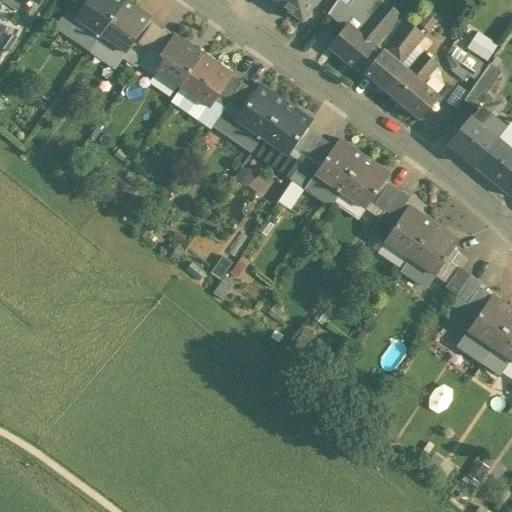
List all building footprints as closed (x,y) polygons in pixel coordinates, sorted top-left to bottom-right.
[(122,0),(87,0),(75,19),(100,36),(124,1),(122,0)] [(274,0),(273,2),(287,12),(296,0),(274,0)] [(296,0),(287,12),(302,23),(318,0),(296,0)] [(150,19),(124,1),(100,36),(126,53),(134,41),(148,21),(150,19)] [(380,7),(357,35),(372,48),(396,19),(380,7)] [(100,36),(75,19),(66,32),(92,49),(100,36)] [(403,19),(379,53),(380,54),(399,66),(400,65),(414,48),(424,36),(403,19)] [(162,31),(148,21),(134,41),(148,51),(149,50),(162,31)] [(459,44),(487,62),(498,44),(471,26),(459,44)] [(357,35),(347,27),(330,48),(363,75),(380,54),(379,53),(372,48),(357,35)] [(162,31),(149,50),(158,56),(172,36),(163,29),(162,31)] [(193,50),(174,36),(175,35),(174,34),(172,36),(158,56),(163,60),(155,72),(180,89),(204,54),(195,48),(193,50)] [(408,72),(423,54),(414,48),(400,65),(404,69),(408,72)] [(479,80),(488,65),(470,52),(460,67),(479,80)] [(204,54),(180,89),(209,108),(214,100),(231,76),(232,74),(204,54)] [(399,66),(380,54),(363,75),(385,92),(404,69),(400,65),(399,66)] [(423,54),(408,72),(422,83),(436,66),(434,64),(435,63),(434,62),(433,63),(423,54)] [(479,80),(464,101),(475,109),(500,74),(488,65),(479,80)] [(408,72),(404,69),(385,92),(419,121),(439,98),(422,83),(408,72)] [(231,76),(214,100),(225,108),(228,103),(241,83),(231,76)] [(252,90),(241,83),(228,103),(239,110),(252,90)] [(286,103),(260,86),(228,134),(252,151),(254,148),(286,103)] [(310,120),(286,103),(254,148),(280,167),(287,155),(292,147),(306,127),(311,120),(310,119),(310,120)] [(488,120),(492,115),(482,106),(471,119),(482,128),(488,120)] [(493,125),(497,120),(492,115),(488,120),(493,125)] [(482,128),(471,119),(449,146),(474,167),(498,139),(507,128),(497,120),(493,125),(488,120),(482,128)] [(296,150),(309,130),(306,127),(292,147),(296,150)] [(306,157),(320,137),(309,130),(296,150),(306,157)] [(330,145),(320,137),(306,157),(316,164),(330,145)] [(364,157),(339,141),(340,140),(339,139),(333,147),(320,167),(305,189),(306,190),(306,189),(330,206),(332,203),(364,157)] [(511,150),(498,139),(474,167),(510,197),(511,194),(511,150)] [(333,147),(330,145),(316,164),(320,167),(333,147)] [(291,179),(305,189),(320,167),(316,164),(306,157),(291,179)] [(388,174),(364,157),(332,203),(356,219),(363,208),(365,209),(389,174),(388,173),(388,174)] [(387,184),(374,204),(385,211),(398,191),(387,184)] [(398,191),(385,211),(395,218),(409,198),(398,191)] [(433,224),(409,207),(408,206),(384,241),(410,259),(433,224)] [(410,259),(401,271),(427,288),(435,276),(447,284),(459,268),(451,263),(458,252),(454,249),(459,241),(458,240),(458,241),(433,224),(410,259)] [(410,259),(384,241),(376,253),(401,271),(410,259)] [(451,263),(459,268),(466,257),(458,252),(451,263)] [(447,284),(445,288),(456,296),(470,276),(459,268),(447,284)] [(470,276),(456,296),(457,296),(468,304),(479,287),(482,284),(470,276)] [(225,277),(214,294),(223,300),(235,283),(225,277)] [(468,304),(457,296),(444,315),(468,330),(491,295),(479,287),(468,304)] [(468,330),(457,346),(483,363),(511,320),(511,310),(492,297),(493,296),(492,295),(491,295),(468,330)] [(511,320),(483,363),(500,375),(511,360),(511,361),(511,320)] [(304,329),(285,356),(296,363),(314,336),(304,329)] [(511,361),(511,360),(500,375),(511,382),(511,361)]
